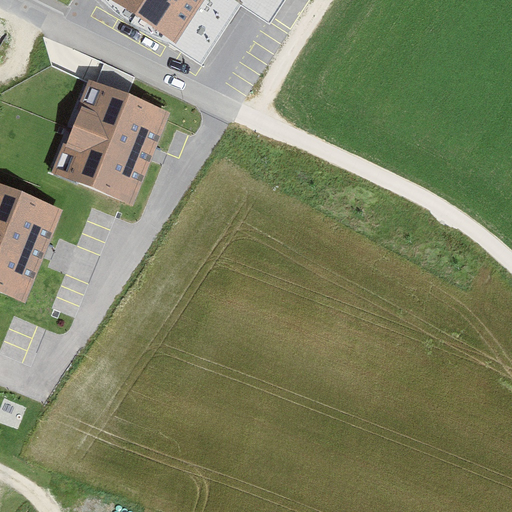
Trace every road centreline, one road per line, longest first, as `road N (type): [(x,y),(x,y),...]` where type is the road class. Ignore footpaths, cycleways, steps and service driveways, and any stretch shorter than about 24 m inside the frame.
road 1 (track): [(258,122),(446,210),(511,263)]
road 2 (residential): [(6,0),(258,122)]
